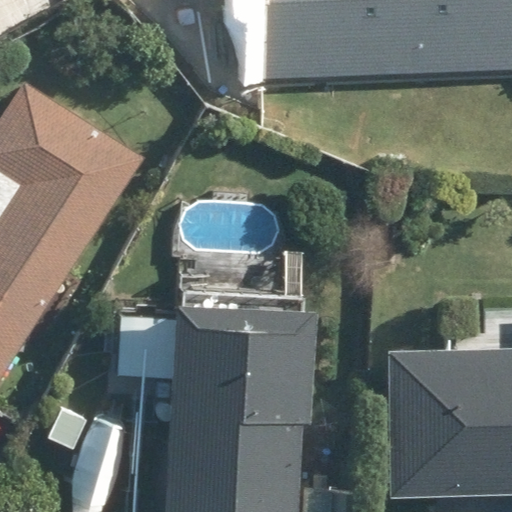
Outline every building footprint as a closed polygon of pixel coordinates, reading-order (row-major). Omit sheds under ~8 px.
[(511,0),(248,0),(250,72),(511,66),(511,0)] [(0,383),(143,144),(24,73),(0,114),(0,383)] [(286,240),(287,227),(287,216),(287,215),(286,214),(285,213),(284,212),(284,211),(283,210),(282,209),(281,208),(280,208),(279,207),(278,206),(277,205),(276,205),(275,204),(274,203),(273,203),(272,202),(270,202),(269,201),(268,201),(267,200),(266,200),(201,197),(200,198),(199,198),(198,198),(197,199),(196,199),(196,200),(195,200),(194,201),(193,201),(193,202),(192,202),(191,203),(190,204),(190,205),(189,205),(188,206),(188,207),(187,207),(187,208),(187,209),(186,209),(186,210),(185,211),(185,212),(185,222),(181,306),(127,304),(124,365),(179,367),(178,380),(157,379),(155,416),(177,417),(172,511),(304,511),(306,475),(309,401),(319,401),(324,284),(308,283),(309,241),(286,240)] [(511,338),(395,333),(388,483),(511,488),(511,338)] [(138,419),(99,406),(72,490),(110,503),(138,419)]
